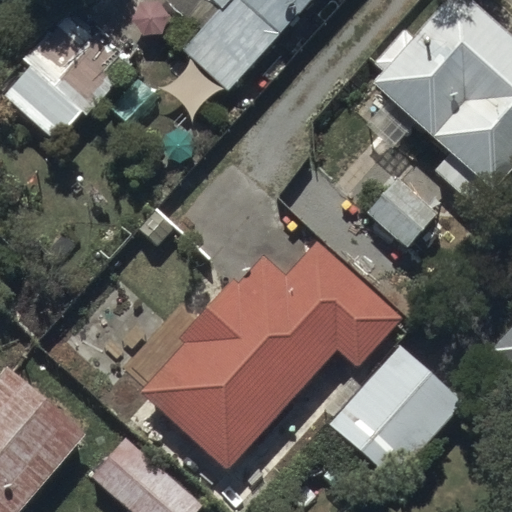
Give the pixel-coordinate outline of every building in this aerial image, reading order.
[(174,0),(199,22),(181,42),(229,84),(303,0),(174,0)] [(511,153),(511,22),(487,0),(433,0),(413,23),(405,16),(374,50),(382,57),(372,69),(451,140),(432,161),(473,197),(492,176),(511,153)] [(132,58),(72,7),(3,89),(58,135),(83,104),(89,109),(132,58)] [(393,255),(437,204),(398,170),(366,206),(373,212),(360,227),(393,255)] [(227,462),(337,340),(357,358),(401,309),(317,234),(285,269),(261,248),(238,274),(233,269),(179,329),(186,335),(141,384),(227,462)] [(511,328),(491,353),(511,371),(511,328)] [(464,395),(400,337),(329,417),(333,420),(313,443),(361,486),(383,462),(395,473),(464,395)] [(0,511),(8,511),(85,423),(6,355),(0,361),(0,511)] [(125,427),(89,468),(139,511),(189,511),(203,496),(125,427)]
